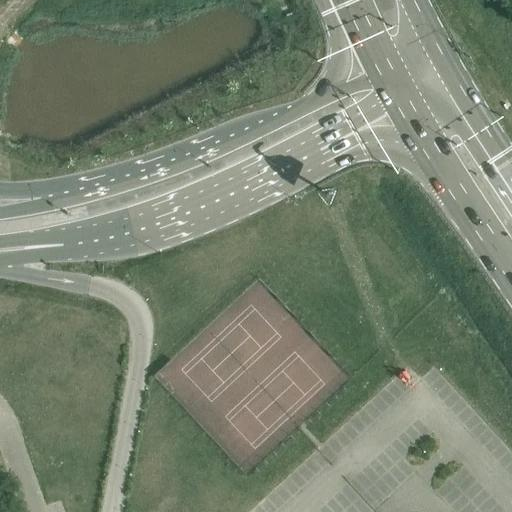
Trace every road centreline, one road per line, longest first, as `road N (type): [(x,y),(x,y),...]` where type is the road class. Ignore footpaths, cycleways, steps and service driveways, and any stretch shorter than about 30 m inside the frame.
road 1 (secondary): [(383,68),(165,163),(42,197)]
road 2 (secondary): [(96,238),(182,215),(404,104)]
road 3 (primary): [(404,104),(511,271)]
road 4 (primary): [(511,168),(445,60)]
